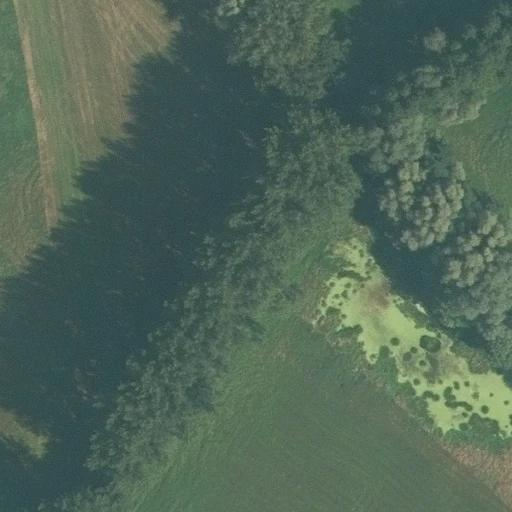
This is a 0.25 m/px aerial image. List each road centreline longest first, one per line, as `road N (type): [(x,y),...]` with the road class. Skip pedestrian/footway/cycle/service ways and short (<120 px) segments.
road 1 (track): [(324,110),(68,511)]
road 2 (track): [(511,324),(232,0)]
